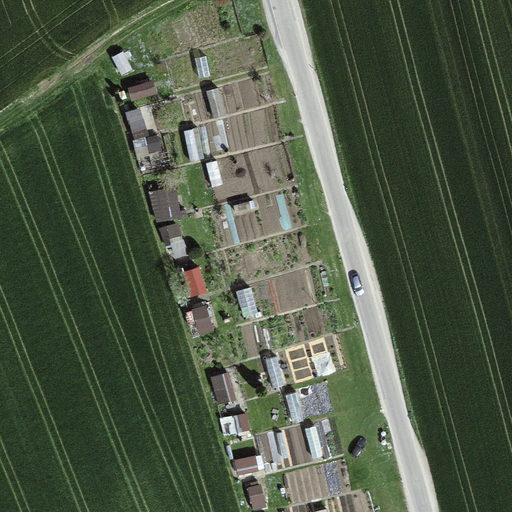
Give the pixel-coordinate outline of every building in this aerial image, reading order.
[(128,109),(135,137),(160,131),(153,103),(128,109)] [(157,219),(181,217),(178,186),(153,189),(157,219)] [(320,262),(319,237),(286,238),(286,263),(320,262)] [(287,268),(281,248),(250,257),(256,277),(287,268)] [(202,270),(186,272),(189,292),(205,290),(202,270)] [(196,306),(200,332),(214,330),(211,304),(196,306)] [(224,374),(213,376),(218,404),(230,402),(224,374)] [(223,416),(225,433),(251,430),(249,413),(223,416)]
